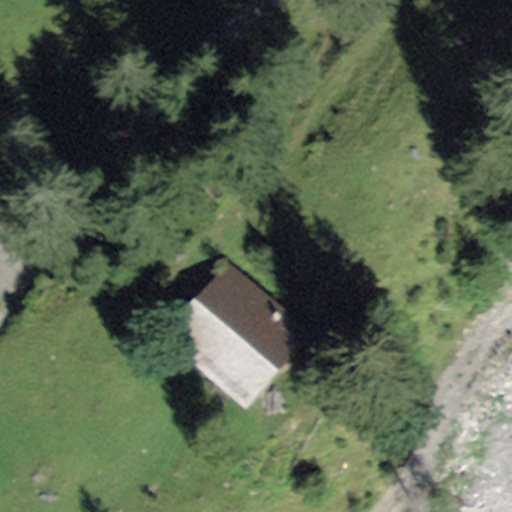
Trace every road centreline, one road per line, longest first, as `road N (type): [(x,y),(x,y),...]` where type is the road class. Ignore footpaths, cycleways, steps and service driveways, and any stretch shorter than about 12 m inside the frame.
road 1 (track): [(0,203),(84,175),(268,0)]
road 2 (track): [(511,299),(465,343),(385,511)]
